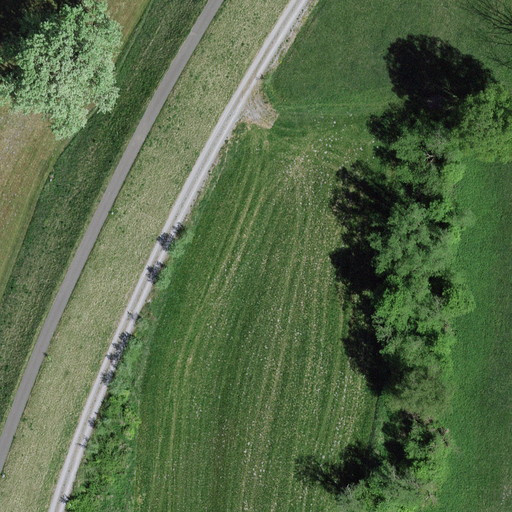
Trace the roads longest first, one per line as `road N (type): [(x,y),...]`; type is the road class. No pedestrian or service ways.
road 1 (track): [(302,0),(203,169),(137,306),(71,511)]
road 2 (track): [(0,472),(83,261),(222,0)]
